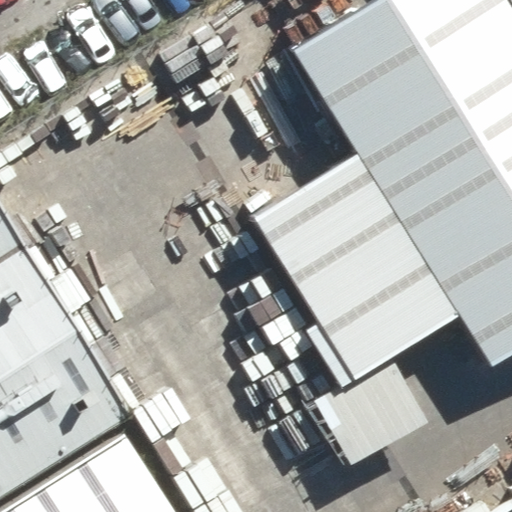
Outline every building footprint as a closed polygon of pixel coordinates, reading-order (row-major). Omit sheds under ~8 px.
[(511,345),(511,42),(486,0),(336,0),(278,36),(345,145),(445,309),(479,365),(511,345)] [(335,376),(445,309),(345,145),(235,212),(335,376)] [(0,489),(119,417),(0,222),(0,489)] [(0,511),(157,511),(110,434),(0,500),(0,511)] [(511,511),(511,497),(487,511),(511,511)]
